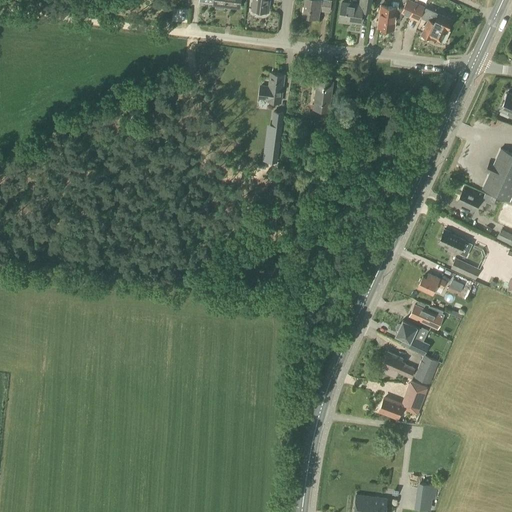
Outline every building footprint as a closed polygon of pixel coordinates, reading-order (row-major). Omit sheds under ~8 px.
[(240,9),(241,0),(214,0),(214,5),(215,6),(215,8),(224,9),(224,7),(240,9)] [(253,0),(252,10),(268,12),(269,0),(253,0)] [(330,11),(331,1),(325,0),(305,0),(303,16),(319,19),(320,10),(330,11)] [(369,12),(371,0),(360,0),(360,5),(342,3),(339,21),(352,23),(352,22),(360,23),(362,11),(369,12)] [(381,5),(378,27),(394,29),(395,21),(399,22),(403,14),(410,17),(414,8),(412,7),(414,2),(408,0),(406,0),(403,8),(381,5)] [(414,8),(410,17),(418,21),(424,7),(414,2),(412,7),(414,8)] [(448,29),(452,21),(426,8),(422,18),(428,21),(422,34),(431,39),(431,37),(440,41),(446,29),(448,29)] [(280,103),(284,75),(271,74),(269,88),(260,87),(259,98),(267,99),(267,101),(280,103)] [(329,80),(329,78),(323,77),(323,79),(318,79),(314,109),(329,111),(333,81),(329,80)] [(511,93),(508,92),(500,110),(511,115),(511,93)] [(282,127),(284,112),(272,111),(271,126),(282,127)] [(489,174),(482,188),(511,202),(511,154),(500,149),(494,162),(490,160),(484,172),(489,174)] [(475,211),(481,198),(463,189),(457,202),(475,211)] [(489,199),(480,209),(493,220),(501,210),(489,199)] [(460,254),(465,240),(451,234),(451,233),(444,229),(438,243),(446,246),(446,247),(460,254)] [(511,234),(501,229),(496,238),(508,244),(509,241),(511,242),(511,234)] [(475,279),(479,269),(455,258),(451,268),(475,279)] [(455,273),(447,290),(463,298),(469,286),(471,281),(455,273)] [(423,276),(418,286),(433,292),(436,285),(442,288),(445,282),(440,280),(440,279),(429,274),(427,278),(423,276)] [(414,303),(409,316),(438,329),(443,316),(441,315),(443,311),(429,305),(429,306),(417,301),(416,304),(414,303)] [(397,330),(394,335),(409,342),(407,346),(423,355),(424,355),(424,354),(429,344),(417,338),(421,328),(418,327),(418,326),(402,319),(400,323),(399,323),(397,324),(395,328),(396,330),(397,330)] [(402,359),(387,352),(381,365),(384,367),(382,372),(395,377),(398,371),(411,377),(414,369),(405,365),(405,364),(401,362),(402,359)] [(423,355),(414,377),(429,384),(439,361),(424,354),(424,355),(423,355)] [(411,412),(417,414),(428,388),(410,381),(407,387),(411,388),(405,402),(413,405),(411,412)] [(385,398),(380,411),(398,418),(402,408),(403,405),(401,404),(385,398)] [(433,506),(437,480),(422,478),(418,504),(433,506)] [(369,511),(371,497),(357,495),(355,511),(369,511)] [(385,511),(387,499),(371,497),(369,511),(385,511)]
